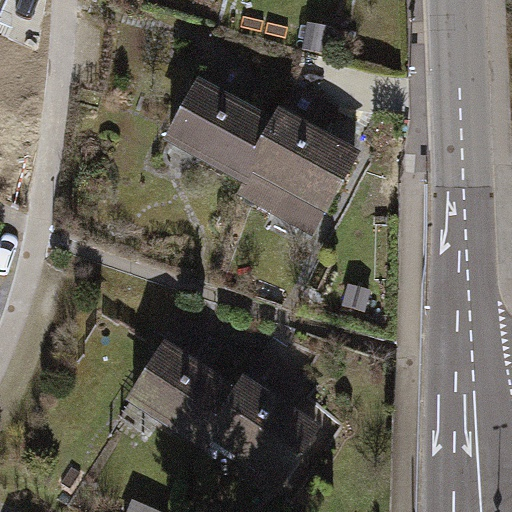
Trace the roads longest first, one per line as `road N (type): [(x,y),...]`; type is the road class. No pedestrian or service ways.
road 1 (tertiary): [(457,0),(486,511)]
road 2 (residential): [(0,341),(38,229),(55,0)]
